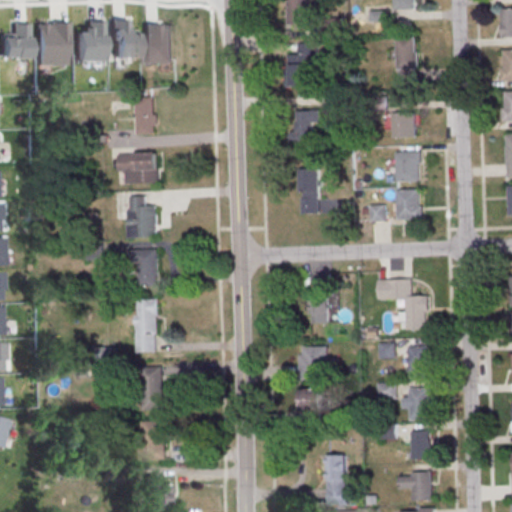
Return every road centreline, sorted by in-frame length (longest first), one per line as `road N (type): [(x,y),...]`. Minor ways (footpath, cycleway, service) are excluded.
road 1 (residential): [(456,0),(472,511)]
road 2 (tertiary): [(244,511),(232,0)]
road 3 (residential): [(511,246),(237,257)]
